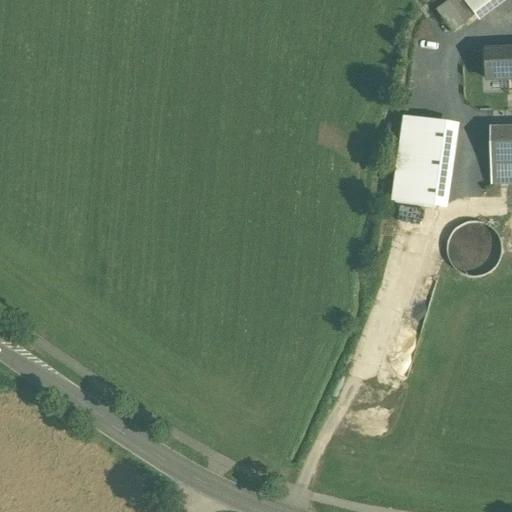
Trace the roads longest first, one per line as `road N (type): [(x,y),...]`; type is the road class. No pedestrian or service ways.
road 1 (track): [(511,211),(416,217),(289,511)]
road 2 (tertiary): [(0,351),(187,478),(269,511)]
